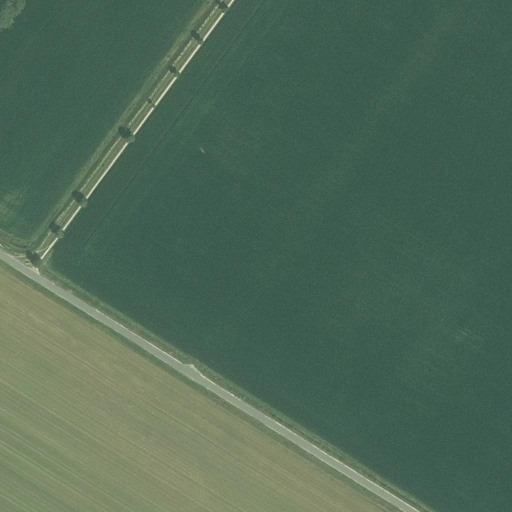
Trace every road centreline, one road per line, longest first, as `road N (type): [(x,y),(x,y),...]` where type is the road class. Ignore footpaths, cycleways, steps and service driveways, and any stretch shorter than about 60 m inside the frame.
road 1 (unclassified): [(410,511),(0,254)]
road 2 (track): [(12,262),(41,248),(225,0)]
